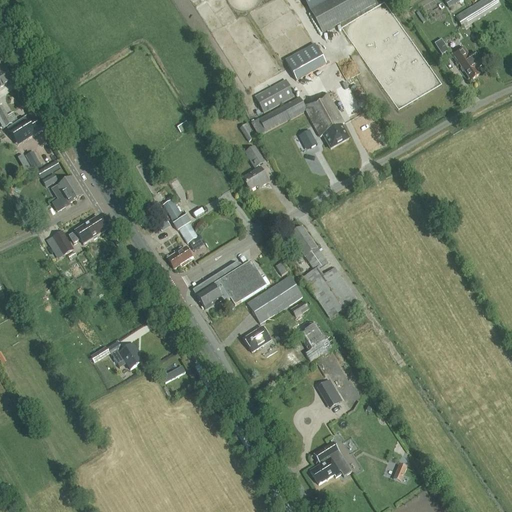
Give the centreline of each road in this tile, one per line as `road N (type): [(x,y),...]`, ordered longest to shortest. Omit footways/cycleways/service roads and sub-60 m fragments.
road 1 (unclassified): [(167,289),(511,87)]
road 2 (secondary): [(167,289),(0,23)]
road 3 (secondary): [(307,511),(167,289)]
